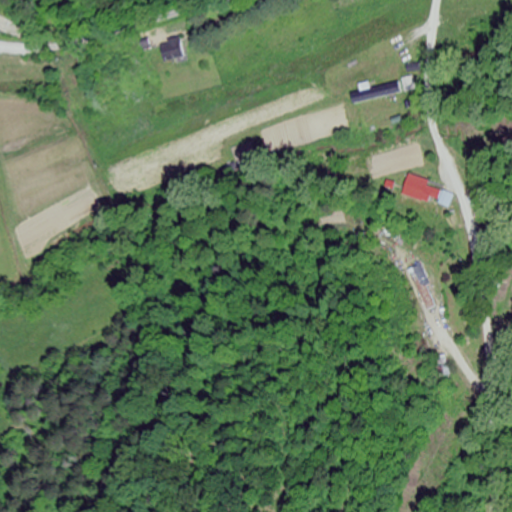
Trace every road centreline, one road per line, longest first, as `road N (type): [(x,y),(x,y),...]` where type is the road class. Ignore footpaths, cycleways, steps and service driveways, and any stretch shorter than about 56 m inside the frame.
road 1 (residential): [(439,0),(428,87),(476,244),(498,439),(497,511)]
road 2 (residential): [(0,48),(78,44),(236,0)]
